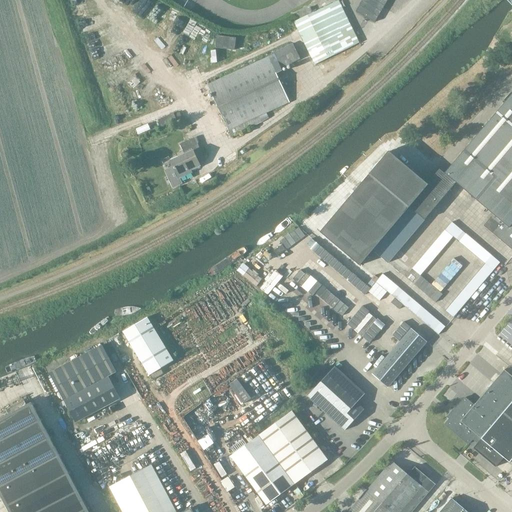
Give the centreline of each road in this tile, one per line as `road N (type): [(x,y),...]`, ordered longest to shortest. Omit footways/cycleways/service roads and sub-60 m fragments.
road 1 (unknown): [(127,352),(238,511)]
road 2 (unclassified): [(406,425),(511,301)]
road 3 (unclassified): [(505,511),(406,425)]
road 4 (unclassified): [(315,511),(406,425)]
